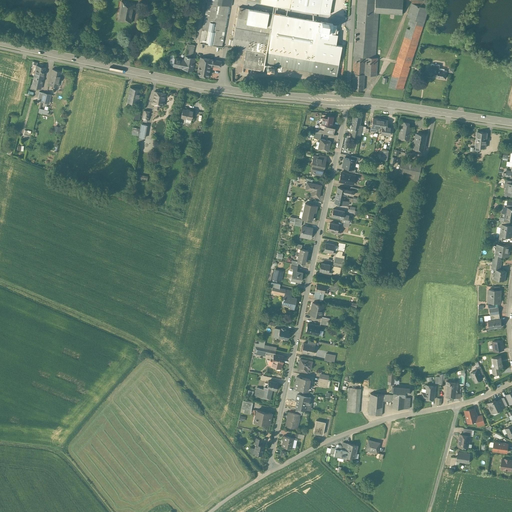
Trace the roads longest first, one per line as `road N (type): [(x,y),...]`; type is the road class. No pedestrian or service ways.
road 1 (unclassified): [(266,474),(349,100)]
road 2 (secondary): [(349,100),(225,89),(0,42)]
road 3 (unclassified): [(266,474),(357,429),(459,404)]
road 4 (track): [(120,511),(76,432),(0,427)]
road 5 (secondary): [(511,122),(349,100)]
